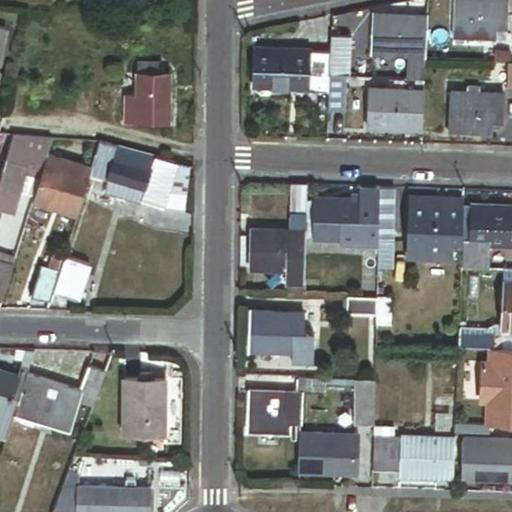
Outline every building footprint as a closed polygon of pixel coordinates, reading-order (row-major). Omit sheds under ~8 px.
[(503,0),(449,0),(448,31),(492,32),(494,35),(502,35),(502,27),(503,0)] [(422,78),(425,15),(369,13),(368,51),(406,53),(405,77),(422,78)] [(328,74),(330,74),(344,75),(346,75),(347,35),(330,34),(329,52),(328,74)] [(327,92),(328,74),(329,52),(255,49),(253,86),(297,88),(296,91),(327,92)] [(511,61),(503,61),(502,89),(511,89),(511,61)] [(155,62),(136,62),(136,95),(123,95),(123,121),(166,121),(166,73),(155,73),(155,62)] [(344,75),(330,74),(328,109),(342,109),(344,75)] [(68,87),(37,82),(34,106),(64,111),(68,87)] [(366,125),(420,126),(421,89),(367,88),(366,125)] [(115,90),(100,90),(100,119),(116,118),(115,90)] [(499,92),(446,90),(445,126),(488,128),(489,119),(498,119),(499,92)] [(48,154),(53,138),(15,135),(0,179),(0,187),(19,194),(25,174),(40,178),(48,154)] [(113,159),(117,147),(101,142),(91,175),(101,178),(107,157),(113,159)] [(152,170),(156,157),(117,146),(117,147),(113,159),(152,170)] [(91,168),(48,154),(40,178),(34,198),(33,202),(76,216),(91,168)] [(152,170),(113,159),(107,157),(101,178),(107,180),(146,191),(152,170)] [(176,163),(156,157),(152,170),(146,191),(143,202),(163,208),(164,205),(176,163)] [(164,205),(183,206),(191,167),(176,163),(164,205)] [(40,178),(25,174),(19,194),(34,198),(40,178)] [(143,202),(146,191),(107,180),(103,194),(142,206),(143,202)] [(307,284),(311,185),(293,185),(292,231),(254,230),(252,270),(290,271),(289,283),(307,284)] [(19,194),(0,187),(0,210),(12,215),(19,194)] [(381,216),(382,187),(363,187),(363,202),(318,201),(317,238),(352,239),(352,240),(369,241),(370,231),(381,231),(381,216)] [(396,217),(397,188),(382,187),(381,216),(396,217)] [(448,204),(410,203),(409,239),(414,239),(414,254),(453,256),(453,241),(461,241),(461,235),(463,235),(464,198),(448,198),(448,204)] [(511,205),(472,205),(471,242),(511,242),(511,205)] [(396,217),(381,216),(381,231),(380,265),(395,265),(396,217)] [(414,239),(409,239),(408,256),(453,257),(453,256),(414,254),(414,239)] [(0,261),(9,265),(11,265),(15,255),(0,250),(0,261)] [(60,270),(64,258),(51,254),(47,266),(60,270)] [(60,270),(53,293),(77,300),(88,264),(64,257),(64,258),(60,270)] [(0,291),(1,292),(9,265),(0,261),(0,291)] [(32,296),(50,301),(53,293),(60,270),(47,266),(42,264),(32,296)] [(392,294),(380,294),(380,296),(379,314),(379,315),(392,315),(392,294)] [(379,314),(380,296),(349,295),(348,313),(379,314)] [(290,313),(252,313),(251,351),(295,352),(294,361),(315,361),(315,343),(305,343),(305,326),(296,326),(296,323),(290,323),(290,313)] [(511,348),(491,347),(490,364),(483,364),(482,400),(488,400),(488,422),(511,422),(511,348)] [(20,369),(29,372),(35,353),(26,353),(20,369)] [(28,373),(16,413),(72,430),(83,395),(97,400),(107,372),(90,367),(83,390),(28,373)] [(0,433),(8,437),(16,413),(28,373),(29,372),(20,369),(18,377),(0,371),(0,433)] [(327,392),(328,377),(300,376),(300,391),(327,392)] [(167,378),(126,378),(125,434),(167,434),(167,378)] [(377,378),(358,378),(356,423),(376,423),(377,378)] [(291,424),(302,424),(302,394),(250,393),(249,431),(291,432),(291,424)] [(376,425),(375,435),(401,436),(401,425),(376,425)] [(399,474),(455,476),(456,450),(454,450),(455,438),(439,438),(439,437),(401,436),(375,435),(374,470),(400,470),(399,474)] [(511,439),(464,438),(463,475),(511,476),(511,439)] [(77,475),(69,475),(55,511),(150,511),(151,489),(77,487),(77,475)]
